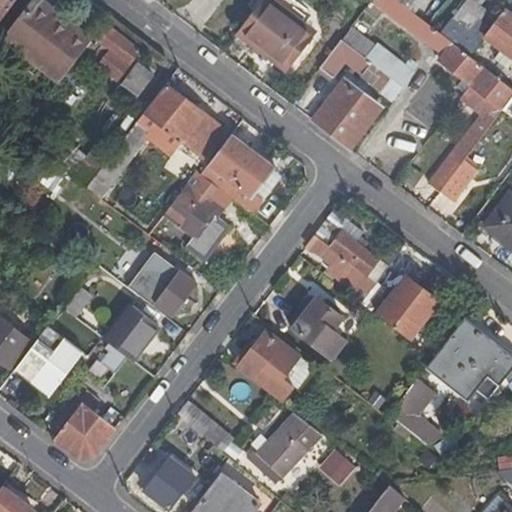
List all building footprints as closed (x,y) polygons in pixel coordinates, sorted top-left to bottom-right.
[(0,0),(0,21),(15,0),(0,0)] [(50,0),(38,0),(14,32),(70,75),(99,37),(50,0)] [(292,0),(263,0),(240,30),(259,44),(290,68),(313,40),(297,28),(309,13),(292,0)] [(442,57),(451,44),(441,36),(429,27),(412,14),(393,0),(373,0),(371,3),(442,57)] [(393,0),(412,14),(422,0),(393,0)] [(449,0),(422,0),(412,14),(429,27),(449,0)] [(511,18),(503,12),(483,40),(511,61),(511,18)] [(112,28),(98,46),(102,50),(111,56),(103,67),(121,81),(144,51),(126,37),(125,37),(112,28)] [(259,44),(240,30),(236,35),(256,49),(259,44)] [(366,61),(340,41),(319,69),(333,79),(344,64),(357,73),(366,61)] [(470,86),(483,68),(469,58),(451,44),(442,57),(438,62),(461,79),(470,86)] [(381,50),(370,64),(391,80),(401,88),(412,74),(381,50)] [(121,83),(137,96),(152,76),(136,64),(121,83)] [(502,111),(511,97),(511,90),(483,68),(470,86),(494,105),(483,121),(480,119),(429,185),(439,193),(502,111)] [(463,95),(470,86),(461,79),(455,88),(463,95)] [(380,95),(390,102),(401,88),(391,80),(380,95)] [(219,125),(165,84),(164,85),(144,112),(155,121),(171,133),(182,142),(187,136),(202,147),(219,125)] [(312,122),(349,151),(362,134),(359,132),(377,110),(345,84),(327,107),(325,105),(312,122)] [(494,105),(470,86),(463,95),(458,101),(480,119),(483,121),(494,105)] [(511,97),(502,111),(511,118),(511,97)] [(171,133),(155,121),(151,127),(166,139),(171,133)] [(226,129),(219,125),(202,147),(187,136),(182,142),(203,157),(226,129)] [(219,190),(269,228),(278,216),(252,195),(273,168),(229,134),(198,173),(219,190)] [(136,152),(122,141),(117,147),(131,157),(136,152)] [(131,157),(117,147),(111,155),(125,166),(131,157)] [(111,155),(88,185),(102,196),(125,166),(111,155)] [(196,172),(164,212),(194,236),(185,247),(204,262),(230,227),(215,216),(209,211),(215,203),(211,200),(219,190),(198,173),(196,172)] [(88,185),(87,187),(101,198),(102,196),(88,185)] [(511,250),(511,195),(509,194),(483,228),(511,250)] [(209,211),(215,216),(221,208),(215,203),(209,211)] [(334,209),(307,245),(334,266),(330,271),(355,290),(366,275),(377,283),(388,268),(355,243),(364,232),(334,209)] [(180,271),(172,281),(162,294),(155,303),(171,316),(197,284),(180,271)] [(162,294),(172,281),(162,273),(152,287),(162,294)] [(407,276),(377,315),(409,340),(440,300),(407,276)] [(79,317),(97,295),(84,284),(66,307),(79,317)] [(294,330),(317,299),(312,295),(289,326),(294,330)] [(342,318),(317,299),(294,330),(319,349),(342,318)] [(132,305),(109,336),(105,341),(128,358),(131,359),(157,325),(132,305)] [(511,352),(466,316),(460,323),(511,362),(511,352)] [(0,319),(0,360),(11,369),(31,343),(0,319)] [(48,328),(26,357),(40,369),(30,383),(49,397),(82,355),(97,367),(105,356),(104,355),(108,350),(100,345),(104,340),(101,337),(78,321),(64,340),(48,328)] [(511,362),(460,323),(433,358),(426,367),(469,399),(475,391),(487,400),(511,368),(511,362)] [(267,332),(263,336),(249,355),(240,367),(255,380),(268,364),(283,345),(267,332)] [(249,355),(263,336),(259,333),(255,338),(254,337),(243,351),(249,355)] [(105,356),(120,367),(128,358),(105,341),(104,340),(100,345),(108,350),(104,355),(105,356)] [(325,369),(298,349),(290,358),(317,379),(325,369)] [(128,358),(120,367),(128,373),(135,363),(131,359),(128,358)] [(277,370),(268,364),(255,380),(264,386),(277,370)] [(423,388),(415,382),(387,418),(396,424),(423,388)] [(80,408),(55,441),(79,459),(95,458),(116,429),(91,410),(99,401),(87,391),(76,405),(80,408)] [(187,401),(177,415),(180,417),(203,437),(223,453),(233,439),(187,401)] [(294,414),(256,453),(271,467),(281,478),(295,463),(306,453),(291,438),(304,424),(294,414)] [(203,437),(180,417),(175,424),(198,443),(203,437)] [(319,467),(341,487),(360,467),(338,447),(319,467)] [(312,458),(306,453),(295,463),(302,469),(312,458)] [(169,459),(144,491),(170,511),(195,478),(169,459)] [(254,511),(260,505),(222,476),(195,511),(254,511)] [(35,511),(36,511),(3,486),(0,489),(0,511),(35,511)] [(388,487),(369,511),(392,511),(402,499),(388,487)] [(511,511),(511,508),(505,502),(495,511),(511,511)]
